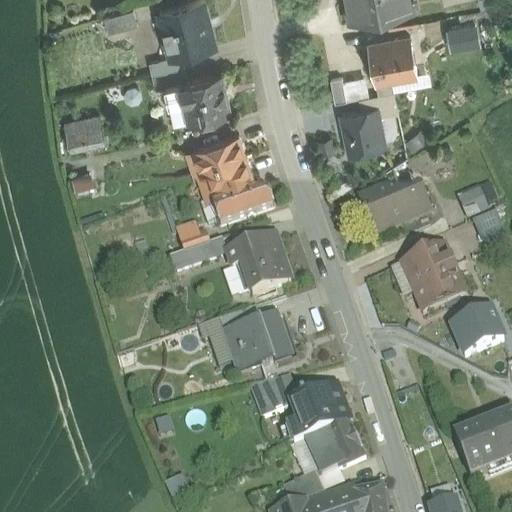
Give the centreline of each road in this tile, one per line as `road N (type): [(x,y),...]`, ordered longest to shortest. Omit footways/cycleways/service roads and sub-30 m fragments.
road 1 (residential): [(360,345),(283,122),(262,0)]
road 2 (residential): [(415,511),(360,345)]
road 3 (residential): [(360,345),(407,341),(511,397)]
